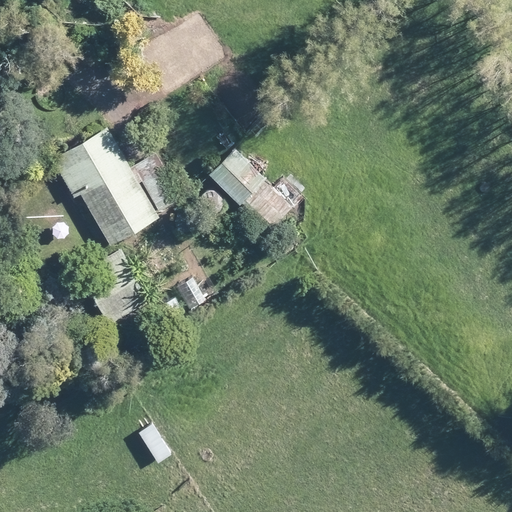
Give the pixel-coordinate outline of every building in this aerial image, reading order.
[(226,49),(195,4),(167,23),(198,68),(226,49)] [(187,201),(160,152),(131,168),(110,128),(59,156),(81,197),(89,192),(116,240),(187,201)] [(243,143),(214,173),(221,180),(205,197),(223,214),(239,197),(245,203),(270,178),(274,174),(243,143)] [(278,186),(270,178),(245,203),(277,234),(310,200),(287,177),(278,186)] [(158,294),(128,246),(86,272),(117,320),(158,294)] [(214,299),(198,273),(176,286),(179,290),(182,295),(190,308),(193,312),(214,299)] [(180,450),(157,419),(139,433),(161,463),(180,450)]
